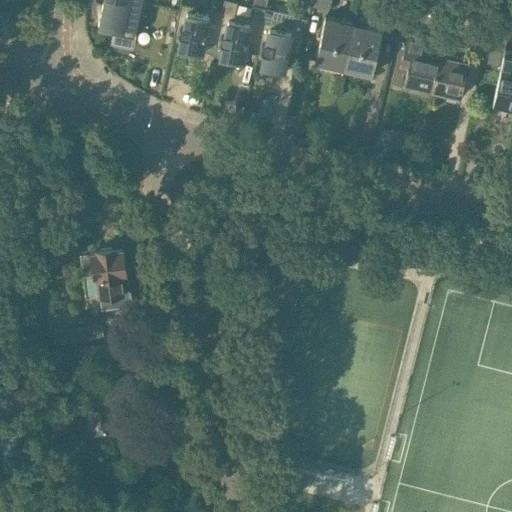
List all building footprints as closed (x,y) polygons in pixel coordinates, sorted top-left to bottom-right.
[(144,17),(147,2),(137,0),(111,0),(112,2),(103,0),(103,2),(95,1),(98,20),(99,20),(98,22),(110,26),(111,28),(114,29),(112,40),(132,45),(138,15),(144,17)] [(196,4),(181,0),(173,34),(181,36),(179,45),(184,46),(184,47),(200,57),(201,49),(214,52),(216,43),(222,16),(221,16),(222,9),(209,6),(208,12),(195,10),(196,4)] [(224,56),(224,55),(241,65),(245,50),(257,52),(264,18),(266,6),(253,3),(250,15),(234,12),(236,0),(223,0),(222,9),(221,16),(222,16),(216,43),(214,52),(214,54),(224,56)] [(399,24),(404,0),(387,0),(382,20),(399,24)] [(416,1),(411,0),(404,0),(399,24),(410,26),(416,1)] [(497,7),(483,4),(474,42),(488,45),(497,7)] [(488,45),(503,49),(511,11),(511,8),(497,5),(497,7),(488,45)] [(264,18),(257,52),(263,53),(262,62),(266,63),(266,64),(282,74),(284,63),(297,66),(308,15),(294,12),(291,24),(264,18)] [(344,66),(354,21),(326,14),(315,59),(344,66)] [(382,28),(354,21),(344,66),(372,73),(382,28)] [(430,38),(430,37),(407,32),(402,52),(410,54),(404,82),(431,88),(442,41),(430,38)] [(459,95),(470,47),(442,40),(442,41),(431,88),(459,95)] [(509,54),(503,53),(492,101),(511,105),(511,48),(509,54)] [(90,254),(80,255),(83,274),(93,273),(93,275),(96,275),(100,307),(132,303),(128,270),(125,270),(122,247),(115,248),(114,245),(96,247),(96,250),(90,251),(90,254)] [(104,336),(102,322),(82,324),(84,339),(88,338),(104,336)] [(108,408),(92,409),(93,429),(109,428),(108,408)] [(67,410),(51,411),(52,432),(68,431),(67,410)] [(19,432),(0,432),(0,440),(1,472),(21,471),(19,432)]
